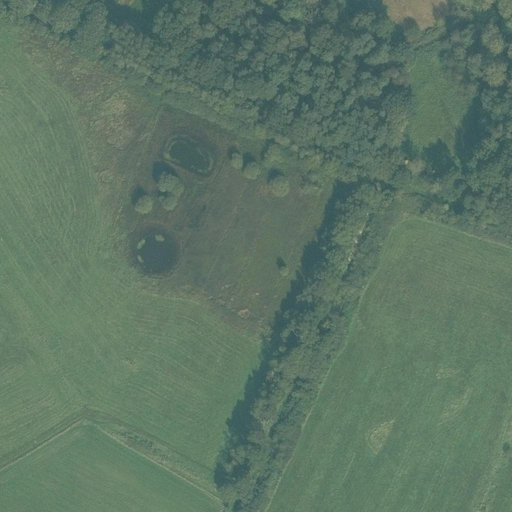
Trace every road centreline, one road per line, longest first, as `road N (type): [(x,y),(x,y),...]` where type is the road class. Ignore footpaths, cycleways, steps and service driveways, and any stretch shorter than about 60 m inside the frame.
road 1 (track): [(4,0),(176,72),(377,172)]
road 2 (track): [(377,172),(241,487)]
road 3 (track): [(377,172),(511,219)]
